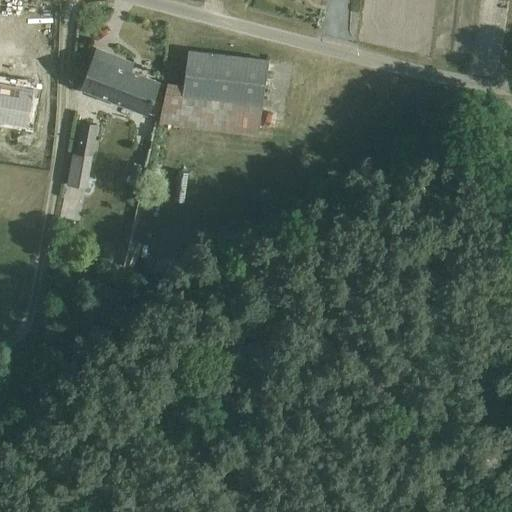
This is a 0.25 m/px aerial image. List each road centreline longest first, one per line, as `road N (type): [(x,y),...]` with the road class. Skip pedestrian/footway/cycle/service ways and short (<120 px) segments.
road 1 (unclassified): [(511,89),(429,76),(136,0)]
road 2 (track): [(0,356),(24,344),(40,286),(71,0)]
